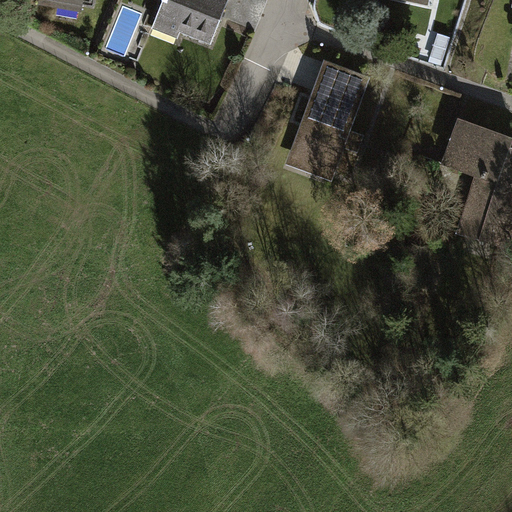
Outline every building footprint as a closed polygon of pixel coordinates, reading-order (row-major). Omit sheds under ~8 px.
[(41,0),(41,3),(81,10),(81,5),(57,1),(57,0),(41,0)] [(162,0),(162,2),(163,2),(156,21),(211,43),(228,0),(162,0)] [(369,78),(329,63),(307,121),(313,123),(300,159),(334,172),(343,147),(357,152),(362,140),(344,133),(355,106),(358,107),(369,78)] [(313,123),(307,121),(293,162),(332,177),(334,172),(300,159),(313,123)] [(511,143),(511,138),(472,124),(465,143),(458,141),(449,166),(481,178),(478,189),(475,188),(460,234),(504,247),(511,222),(511,148),(510,148),(511,143)]
